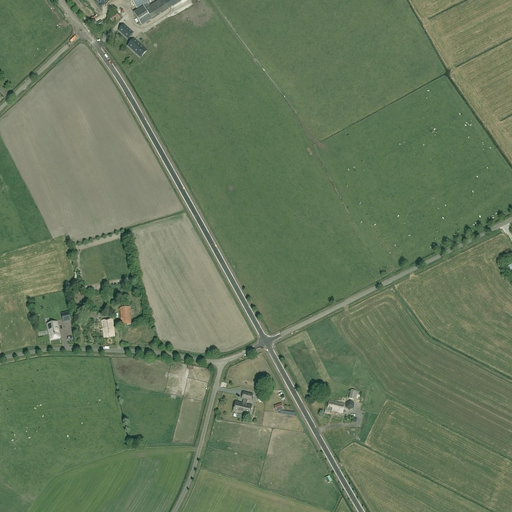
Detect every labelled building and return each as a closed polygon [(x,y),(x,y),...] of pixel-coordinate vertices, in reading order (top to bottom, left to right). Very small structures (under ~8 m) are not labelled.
[(131,0),(137,9),(151,0),(131,0)] [(143,7),(133,13),(141,25),(151,19),(145,9),(143,7)] [(116,11),(114,13),(108,18),(113,24),(119,20),(121,18),(116,11)] [(128,39),(133,33),(124,25),(119,31),(128,39)] [(144,48),(134,39),(128,46),(138,55),(144,48)] [(130,307),(120,308),(121,325),(131,325),(130,307)] [(71,320),(69,312),(61,314),(63,322),(71,320)] [(98,321),(97,312),(87,313),(88,323),(98,321)] [(104,337),(114,336),(112,319),(101,321),(104,337)] [(51,342),(60,340),(57,324),(47,326),(51,342)] [(236,402),(233,412),(249,416),(252,406),(247,405),(248,400),(251,401),(252,395),(243,393),(242,399),(244,399),(242,404),(236,402)] [(345,405),(329,401),(327,411),(332,412),(332,411),(342,413),(345,405)] [(346,403),(346,408),(349,410),(353,408),(354,404),(350,401),(346,403)]
